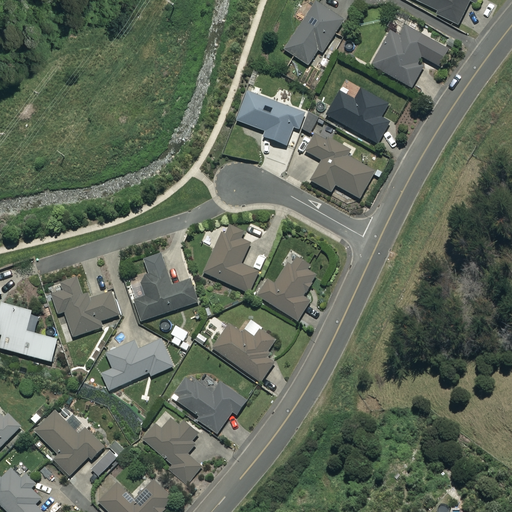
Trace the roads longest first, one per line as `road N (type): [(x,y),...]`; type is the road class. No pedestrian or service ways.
road 1 (residential): [(377,244),(299,400),(213,511)]
road 2 (residential): [(511,25),(444,120),(377,244)]
road 3 (residential): [(377,244),(279,190),(237,186)]
road 4 (track): [(158,0),(94,104)]
